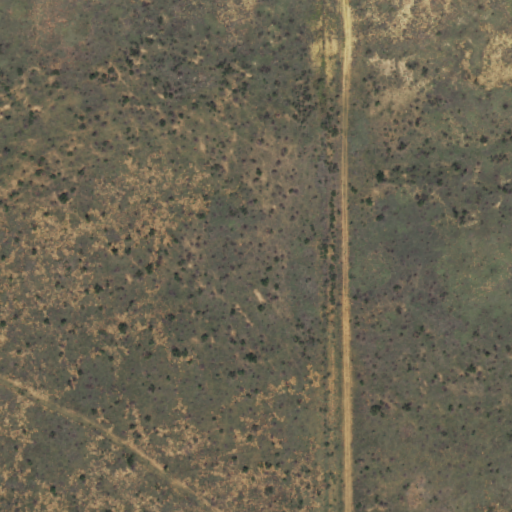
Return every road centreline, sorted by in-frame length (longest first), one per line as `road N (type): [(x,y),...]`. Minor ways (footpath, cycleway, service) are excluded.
road 1 (residential): [(327,511),(333,0)]
road 2 (residential): [(0,388),(194,511)]
